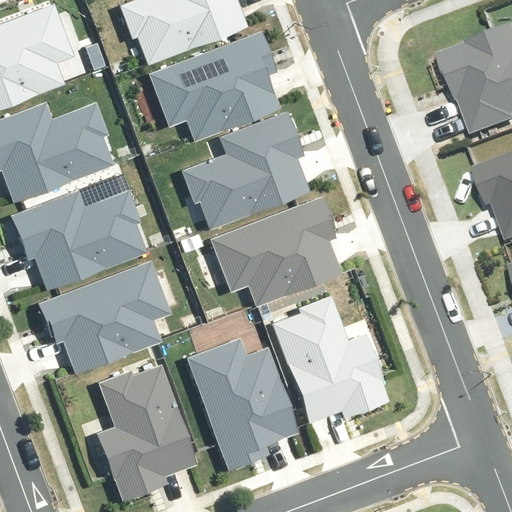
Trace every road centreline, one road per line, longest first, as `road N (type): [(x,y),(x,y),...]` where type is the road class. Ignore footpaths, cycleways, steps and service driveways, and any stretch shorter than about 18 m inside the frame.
road 1 (residential): [(471,433),(316,0)]
road 2 (residential): [(257,511),(471,433)]
